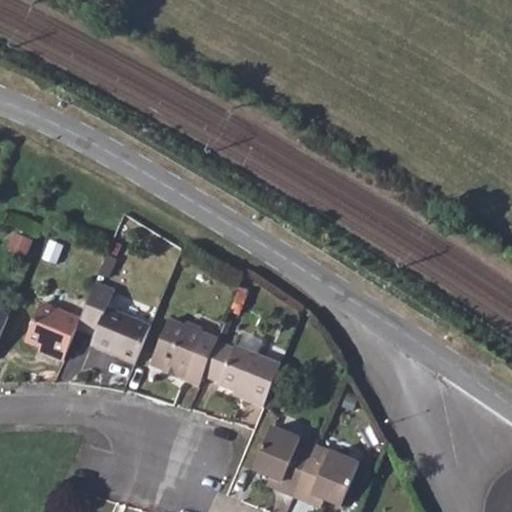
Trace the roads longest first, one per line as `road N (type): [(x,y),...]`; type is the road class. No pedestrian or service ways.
road 1 (residential): [(0,102),(267,247),(448,365)]
road 2 (residential): [(0,412),(110,423),(149,461)]
road 3 (residential): [(448,365),(440,390),(463,511)]
